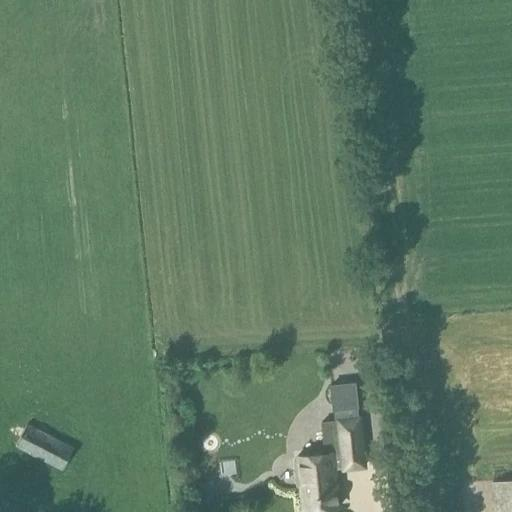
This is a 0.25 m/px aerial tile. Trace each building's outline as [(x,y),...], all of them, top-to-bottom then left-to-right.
[(356,397),(332,399),(334,419),(358,416),(356,397)] [(347,419),(336,419),(342,470),(352,469),(347,419)] [(59,471),(72,449),(26,423),(14,445),(59,471)] [(335,454),(298,457),(304,510),(341,507),(335,454)] [(511,511),(511,479),(491,482),(494,511),(511,511)] [(212,482),(196,483),(198,503),(213,502),(212,482)]
